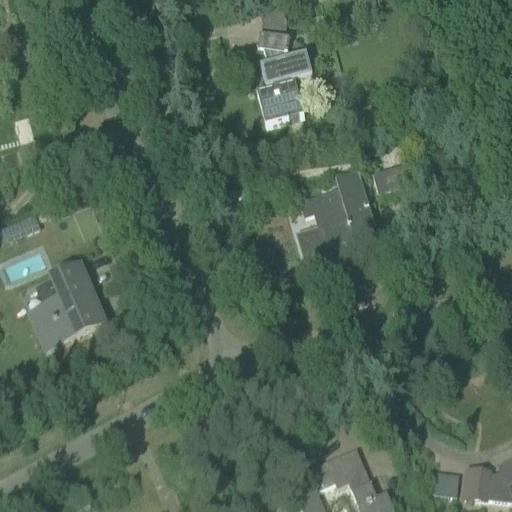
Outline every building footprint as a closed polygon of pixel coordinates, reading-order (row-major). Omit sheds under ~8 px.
[(267,93),(272,92),(273,96),(256,100),(265,133),(283,129),(283,130),(289,128),(289,127),(304,123),(295,90),(291,91),(290,87),(309,82),(304,63),(285,69),(283,61),(288,61),(290,45),(259,41),(257,57),(263,58),(267,73),(262,74),(267,93)] [(413,191),(407,171),(372,181),(378,202),(413,191)] [(305,224),(314,221),(318,234),(298,241),(308,274),(338,265),(334,252),(355,245),(354,241),(374,235),(368,217),(369,217),(368,213),(367,213),(358,183),(337,189),(340,199),(301,211),(305,224)] [(18,230),(1,237),(7,250),(23,243),(18,230)] [(79,273),(52,285),(60,305),(30,318),(47,357),(104,333),(79,273)] [(296,505),(298,511),(390,511),(386,501),(376,505),(356,457),(314,474),(323,495),(334,490),(336,495),(347,491),(356,511),(321,511),(315,497),(296,505)] [(489,479),(467,477),(463,505),(486,507),(511,510),(511,468),(500,474),(505,484),(495,486),(488,486),(489,479)] [(453,502),(454,480),(433,479),(432,501),(453,502)]
